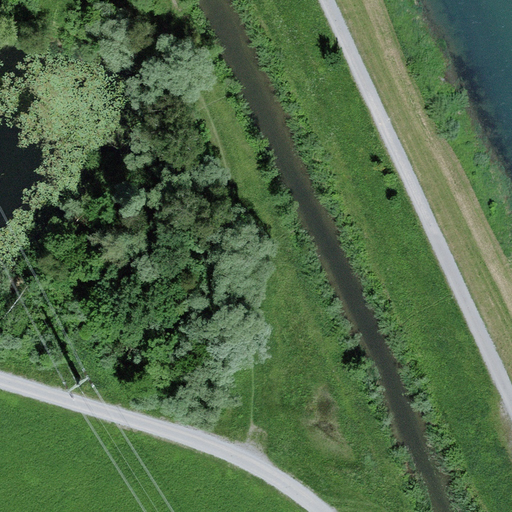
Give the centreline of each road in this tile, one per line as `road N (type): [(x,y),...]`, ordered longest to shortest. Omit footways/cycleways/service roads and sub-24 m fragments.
road 1 (track): [(238,445),(282,402),(293,338),(261,201),(222,90),(171,23)]
road 2 (track): [(341,0),(511,375)]
road 3 (track): [(0,376),(325,472),(383,511)]
road 4 (track): [(171,23),(96,24),(55,0)]
